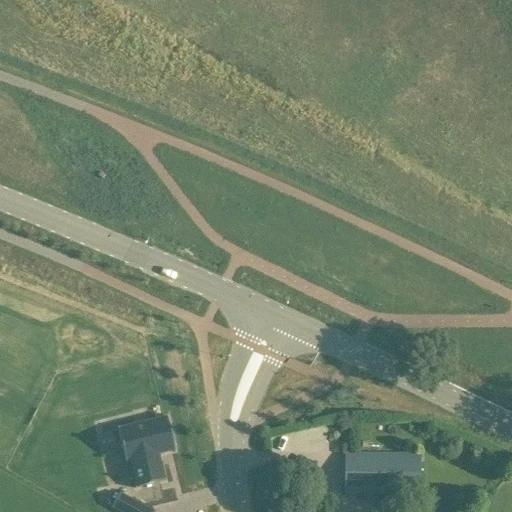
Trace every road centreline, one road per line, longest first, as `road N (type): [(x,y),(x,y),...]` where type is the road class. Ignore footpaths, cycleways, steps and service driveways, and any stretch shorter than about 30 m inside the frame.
road 1 (tertiary): [(263,313),(0,198)]
road 2 (tertiary): [(511,429),(289,325)]
road 3 (tertiary): [(263,313),(227,388),(221,414),(228,462)]
road 4 (tertiary): [(228,462),(289,325)]
